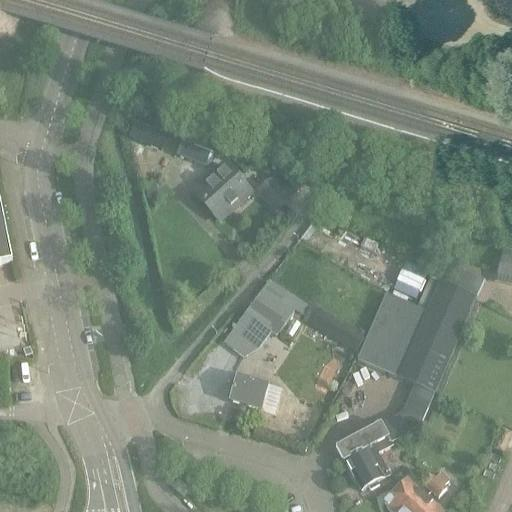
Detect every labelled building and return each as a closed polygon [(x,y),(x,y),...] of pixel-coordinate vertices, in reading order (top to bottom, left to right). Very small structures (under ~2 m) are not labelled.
[(164,150),(169,137),(135,123),(130,136),(164,150)] [(177,157),(209,171),(219,148),(187,134),(177,157)] [(251,196),(226,168),(195,195),(220,223),(251,196)] [(302,188),(277,177),(260,193),(277,211),(302,188)] [(0,266),(14,264),(0,198),(0,266)] [(511,251),(503,250),(497,280),(511,283),(511,251)] [(477,301),(486,282),(441,261),(419,311),(386,297),(358,363),(415,388),(403,416),(339,450),(351,472),(379,457),(383,455),(394,449),(393,446),(420,431),(477,301)] [(279,340),(293,321),(304,304),(269,282),(258,298),(245,315),(246,315),(223,345),(250,367),(274,336),(279,340)] [(238,380),(231,405),(262,414),(269,389),(238,380)] [(379,457),(351,472),(363,494),(370,490),(372,494),(380,489),(378,486),(391,479),(379,457)] [(446,479),(441,475),(437,480),(433,477),(423,487),(432,495),(446,479)] [(446,479),(432,495),(439,501),(448,491),(445,489),(451,483),(446,479)] [(415,511),(427,500),(407,483),(385,506),(388,509),(388,511),(415,511)] [(439,511),(427,500),(415,511),(439,511)]
